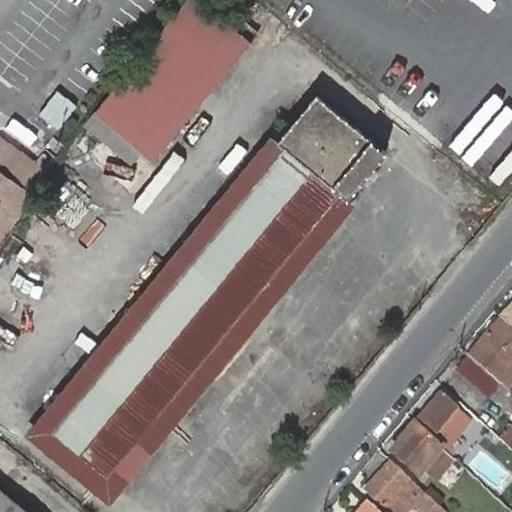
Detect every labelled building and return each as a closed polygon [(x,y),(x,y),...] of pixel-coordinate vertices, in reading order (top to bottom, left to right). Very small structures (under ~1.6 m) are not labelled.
[(186,0),(95,111),(143,150),(154,159),(258,33),(236,14),(229,23),(200,0),(186,0)] [(36,116),(59,128),(74,99),(50,87),(36,116)] [(257,182),(52,431),(107,477),(340,193),(348,199),(386,152),(371,140),(316,95),(278,142),(250,175),(257,182)] [(143,150),(95,111),(84,125),(131,164),(143,150)] [(0,235),(29,194),(51,163),(43,157),(37,166),(0,139),(0,235)] [(511,306),(501,319),(511,328),(511,306)] [(511,328),(501,319),(468,357),(500,385),(505,389),(511,395),(511,394),(511,375),(509,373),(511,369),(511,328)] [(500,385),(468,357),(457,371),(488,398),(500,385)] [(420,419),(416,424),(441,447),(449,453),(453,456),(457,451),(453,448),(457,443),(454,440),(470,421),(456,408),(441,394),(420,419)] [(441,447),(416,424),(392,453),(418,476),(422,471),(440,448),(441,447)] [(511,425),(499,439),(511,450),(511,425)] [(440,448),(422,471),(437,483),(455,460),(440,448)] [(476,471),(498,491),(511,477),(489,457),(476,471)] [(445,511),(390,461),(364,490),(387,511),(408,511),(412,507),(408,503),(413,497),(419,502),(421,506),(427,511),(445,511)] [(0,511),(27,511),(0,489),(0,511)] [(378,511),(369,503),(360,511),(378,511)]
